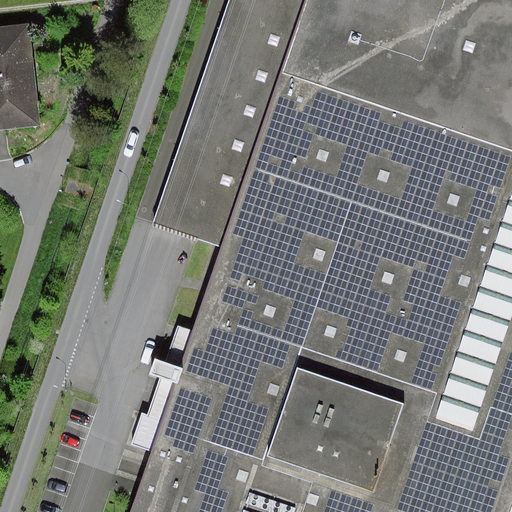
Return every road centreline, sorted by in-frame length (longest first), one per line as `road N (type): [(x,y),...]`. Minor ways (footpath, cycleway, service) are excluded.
road 1 (residential): [(181,0),(10,511)]
road 2 (residential): [(48,174),(109,0)]
road 3 (residential): [(0,326),(48,174)]
